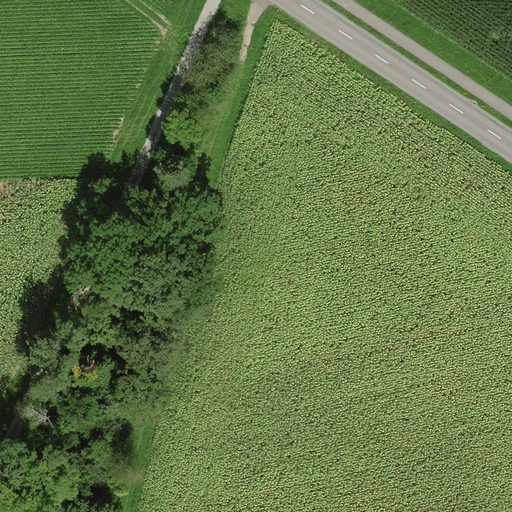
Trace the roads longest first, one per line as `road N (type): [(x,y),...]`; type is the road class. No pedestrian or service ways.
road 1 (track): [(216,0),(0,423)]
road 2 (tertiary): [(294,0),(511,146)]
